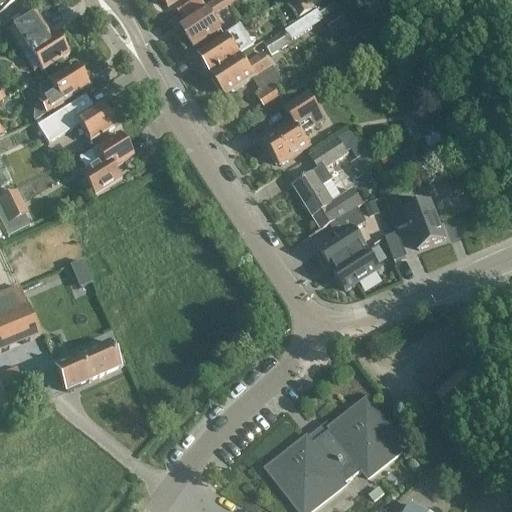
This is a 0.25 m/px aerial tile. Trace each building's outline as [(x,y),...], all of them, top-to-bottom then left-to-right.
[(16,0),(0,0),(0,13),(18,2),(16,0)] [(160,0),(166,9),(180,0),(160,0)] [(192,50),(219,33),(197,0),(195,0),(174,14),(183,27),(179,30),(192,50)] [(222,0),(211,7),(217,16),(242,0),(222,0)] [(304,0),(292,0),(287,4),(298,21),(312,12),(304,0)] [(331,1),(315,11),(322,22),(338,12),(331,1)] [(283,34),(283,35),(262,47),(268,58),(290,46),(300,39),(298,36),(318,24),(313,14),(283,34)] [(33,17),(5,34),(19,56),(24,64),(30,60),(39,74),(66,57),(53,35),(47,39),(33,17)] [(239,59),(252,51),(239,31),(197,58),(210,78),(239,59)] [(244,67),(239,59),(210,78),(224,100),(270,70),(261,56),(244,67)] [(44,116),(86,89),(72,67),(45,84),(52,96),(37,105),(44,116)] [(275,87),(256,99),(265,112),(284,99),(275,87)] [(282,112),(290,125),(278,133),(280,136),(264,146),(270,156),(267,158),(274,168),(277,166),(279,169),(307,150),(299,137),(322,123),(305,97),(282,112)] [(45,146),(76,127),(87,145),(112,129),(97,106),(89,110),(82,99),(34,129),(45,146)] [(77,161),(84,172),(78,176),(93,199),(119,183),(112,172),(131,159),(117,136),(77,161)] [(308,160),(317,175),(345,157),(336,142),(308,160)] [(443,175),(452,172),(444,149),(436,152),(443,175)] [(67,162),(60,152),(44,162),(51,172),(67,162)] [(292,189),(312,220),(321,214),(329,228),(362,207),(352,193),(332,206),(313,175),(292,189)] [(390,180),(392,186),(406,181),(404,175),(390,180)] [(396,195),(383,200),(395,233),(408,228),(418,252),(433,246),(444,242),(430,205),(404,215),(396,195)] [(319,253),(332,274),(366,252),(353,232),(365,224),(359,215),(332,232),(338,241),(319,253)] [(397,235),(384,240),(393,264),(406,260),(397,235)] [(379,272),(366,252),(332,274),(346,294),(379,272)] [(0,353),(37,338),(17,290),(0,296),(0,353)] [(65,395),(95,381),(118,370),(106,344),(53,369),(65,395)] [(427,391),(461,361),(450,349),(417,379),(427,391)] [(452,419),(464,409),(468,413),(480,403),(476,398),(479,396),(469,385),(476,378),(466,367),(458,373),(461,376),(434,399),(435,400),(431,404),(437,410),(436,411),(446,423),(452,418),(452,419)] [(15,369),(0,375),(0,387),(2,393),(21,384),(15,369)] [(367,482),(404,453),(365,403),(328,432),(329,433),(310,447),(306,441),(265,473),(296,511),(314,511),(344,489),(343,488),(361,474),(367,482)]
